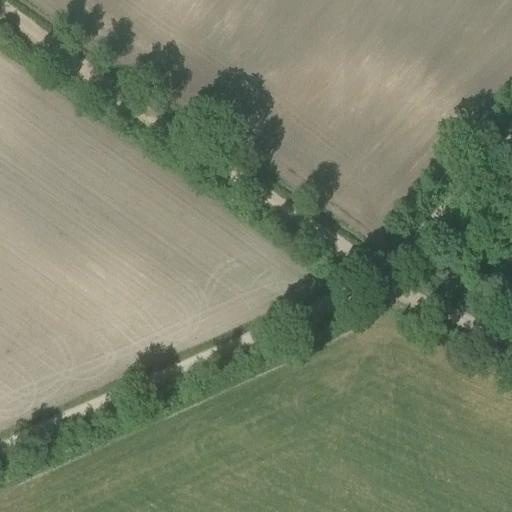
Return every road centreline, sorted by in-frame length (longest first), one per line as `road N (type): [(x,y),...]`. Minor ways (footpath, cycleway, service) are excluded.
road 1 (track): [(0,12),(381,278)]
road 2 (track): [(0,450),(381,278)]
road 3 (track): [(381,278),(511,143)]
road 4 (track): [(381,278),(511,339)]
